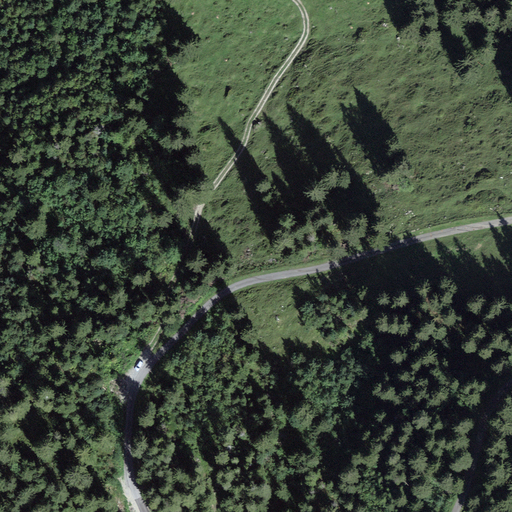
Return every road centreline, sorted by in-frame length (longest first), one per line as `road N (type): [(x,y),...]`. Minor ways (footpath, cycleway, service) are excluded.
road 1 (track): [(511,222),(242,284),(146,353),(126,418),(142,511)]
road 2 (track): [(295,0),(309,32),(209,188),(146,353)]
road 3 (track): [(453,511),(491,406),(511,385)]
